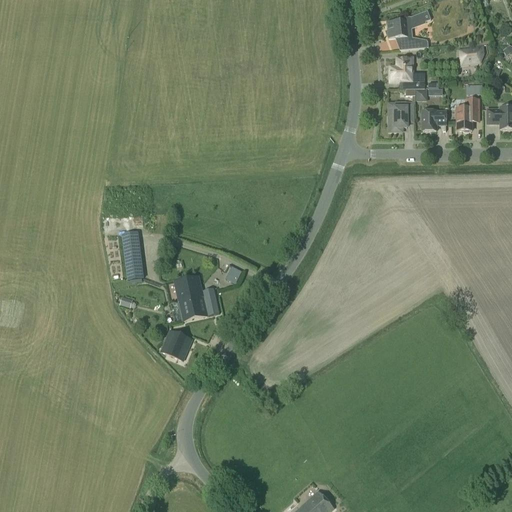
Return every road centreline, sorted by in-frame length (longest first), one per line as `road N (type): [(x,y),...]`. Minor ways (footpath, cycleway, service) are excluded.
road 1 (unclassified): [(188,462),(190,417),(306,246),(345,151)]
road 2 (residential): [(345,151),(511,154)]
road 3 (unclassified): [(345,151),(355,83),(344,0)]
